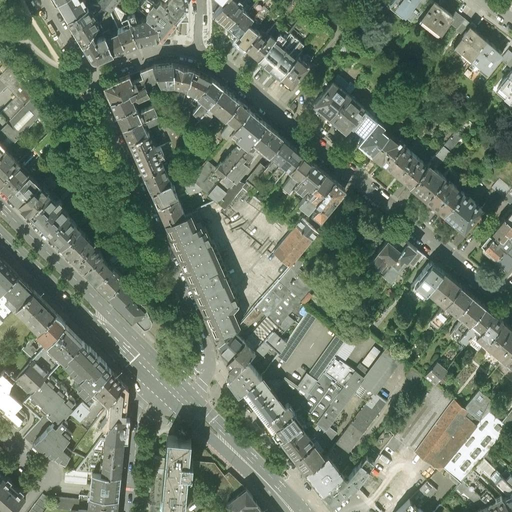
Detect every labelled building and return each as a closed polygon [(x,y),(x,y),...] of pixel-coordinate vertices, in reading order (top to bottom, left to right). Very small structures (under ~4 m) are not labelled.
[(58,0),(55,2),(65,19),(84,7),(82,3),(84,2),(82,0),(58,0)] [(117,0),(97,0),(109,10),(117,0)] [(174,23),(175,21),(154,3),(151,0),(146,8),(148,10),(144,15),(146,17),(156,26),(159,38),(173,36),(174,23)] [(160,0),(156,0),(154,3),(175,21),(186,7),(186,1),(186,0),(164,0),(163,2),(160,0)] [(227,25),(242,7),(240,3),(241,1),(240,0),(235,0),(235,1),(233,0),(224,0),(222,3),(213,13),(227,25)] [(255,0),(246,11),(253,16),(266,0),(255,0)] [(266,0),(253,16),(249,21),(254,26),(275,1),(273,0),(266,0)] [(357,18),(334,0),(321,0),(352,24),(357,18)] [(420,0),(399,0),(407,6),(405,9),(410,14),(415,8),(417,10),(423,3),(420,1),(420,0)] [(452,12),(436,0),(431,0),(420,15),(441,30),(449,20),(454,13),(452,12)] [(65,19),(81,45),(91,32),(97,24),(86,6),(84,7),(65,19)] [(249,21),(253,16),(246,11),(242,7),(227,25),(234,30),(229,36),(233,39),(249,21)] [(455,8),(452,12),(454,13),(449,20),(457,26),(465,16),(455,8)] [(126,13),(128,23),(136,44),(159,38),(156,26),(146,17),(137,20),(134,10),(126,13)] [(465,16),(457,26),(456,26),(462,31),(471,20),(465,16)] [(473,23),(471,20),(462,31),(462,32),(454,42),(471,56),(472,55),(487,37),(474,26),(475,25),(473,23)] [(245,48),(258,32),(259,30),(254,26),(249,21),(233,39),(245,48)] [(115,28),(116,31),(124,49),(136,44),(128,23),(115,28)] [(275,36),(273,38),(280,43),(289,32),(283,27),(275,36)] [(116,31),(104,36),(112,54),(124,49),(116,31)] [(273,38),(275,36),(269,31),(264,37),(258,32),(245,48),(257,58),(273,38)] [(94,37),(91,32),(81,45),(90,59),(91,60),(93,61),(95,61),(112,54),(104,36),(103,34),(94,37)] [(503,50),(487,37),(472,55),(488,69),(499,55),(503,50)] [(280,43),(273,38),(257,58),(269,68),(285,48),(280,43)] [(295,57),(298,54),(301,49),(300,47),(303,44),(299,41),(290,52),(295,57)] [(511,49),(507,46),(503,50),(499,55),(505,60),(511,51),(511,49)] [(285,48),(269,68),(279,76),(295,57),(290,52),(285,48)] [(295,57),(279,76),(291,86),(309,63),(298,54),(295,57)] [(0,67),(0,71),(2,73),(9,66),(5,62),(0,67)] [(151,65),(157,80),(160,85),(173,84),(172,63),(151,65)] [(173,84),(185,87),(192,67),(172,63),(173,84)] [(2,73),(0,75),(0,80),(6,86),(15,96),(1,110),(9,119),(31,97),(11,64),(9,66),(2,73)] [(104,84),(111,99),(128,92),(144,85),(152,82),(157,80),(151,65),(139,70),(141,77),(131,81),(128,74),(104,84)] [(192,93),(195,95),(211,77),(192,67),(185,87),(185,88),(192,92),(192,93)] [(511,96),(511,69),(509,72),(507,70),(495,84),(511,98),(511,96)] [(333,80),(344,89),(349,83),(338,73),(333,80)] [(200,99),(206,104),(222,86),(211,77),(195,95),(200,99)] [(329,118),(350,94),(344,89),(333,80),(312,104),(329,118)] [(144,85),(147,92),(155,88),(152,82),(144,85)] [(128,92),(131,95),(135,94),(138,97),(149,94),(147,92),(144,85),(128,92)] [(224,119),(225,117),(239,100),(222,86),(206,104),(204,107),(209,111),(211,108),(224,119)] [(116,112),(135,103),(131,95),(128,92),(111,99),(116,112)] [(371,108),(369,110),(350,94),(329,118),(346,132),(355,120),(367,130),(378,118),(375,115),(376,113),(376,111),(374,109),(371,108)] [(41,114),(31,97),(9,119),(0,128),(14,142),(41,114)] [(206,104),(200,99),(191,109),(197,115),(204,107),(206,104)] [(226,136),(233,128),(250,109),(239,100),(225,117),(229,120),(220,131),(226,136)] [(141,111),(139,112),(141,117),(157,110),(153,102),(140,108),(141,111)] [(122,125),(141,117),(139,112),(135,103),(116,112),(122,125)] [(211,113),(209,111),(204,107),(197,115),(188,125),(185,129),(189,132),(192,134),(211,113)] [(241,142),(246,146),(252,140),(266,123),(250,109),(233,128),(237,132),(234,136),(241,142)] [(160,117),(157,110),(141,117),(144,124),(160,117)] [(185,129),(188,125),(175,114),(165,124),(176,145),(189,132),(185,129)] [(128,139),(147,131),(144,124),(141,117),(122,125),(128,139)] [(358,142),(371,153),(388,132),(383,128),(386,124),(378,118),(367,130),(358,142)] [(256,143),(269,154),(283,137),(266,123),(252,140),(256,143)] [(456,128),(443,144),(450,150),(463,133),(456,128)] [(51,129),(32,148),(43,159),(59,143),(51,129)] [(135,155),(155,146),(149,130),(147,131),(128,139),(132,148),(135,155)] [(472,131),(467,137),(470,141),(476,134),(472,131)] [(385,165),(403,144),(405,140),(399,135),(396,138),(388,132),(371,153),(385,165)] [(273,157),(278,161),(292,145),(283,137),(269,154),(273,157)] [(243,158),(246,161),(253,151),(253,147),(256,143),(252,140),(246,146),(241,152),(245,155),(243,158)] [(246,146),(241,142),(238,145),(235,142),(220,160),(219,159),(214,165),(213,167),(222,174),(241,152),(246,146)] [(409,185),(427,164),(403,144),(385,165),(409,185)] [(443,144),(428,162),(435,167),(450,150),(443,144)] [(155,146),(135,155),(138,162),(143,172),(163,163),(160,158),(165,156),(160,145),(155,146)] [(284,166),(288,169),(302,153),(292,145),(278,161),(267,174),(274,179),(283,168),(282,167),(284,166)] [(0,179),(18,162),(5,149),(0,154),(0,179)] [(222,174),(219,177),(229,185),(235,178),(249,163),(246,161),(243,158),(245,155),(241,152),(222,174)] [(288,189),(292,185),(312,161),(302,153),(288,169),(292,173),(282,184),(288,189)] [(278,161),(273,157),(266,166),(259,174),(264,178),(267,174),(278,161)] [(213,167),(214,165),(208,159),(191,177),(193,178),(202,187),(207,192),(216,182),(219,177),(222,174),(213,167)] [(259,174),(266,166),(259,161),(246,178),(257,186),(264,178),(259,174)] [(307,185),(312,189),(325,172),(312,161),(292,185),(301,192),(307,185)] [(29,173),(18,162),(0,179),(0,183),(9,193),(29,173)] [(426,200),(446,176),(435,167),(428,162),(427,164),(409,185),(426,200)] [(150,189),(170,180),(163,163),(143,172),(150,189)] [(315,202),(334,180),(325,172),(312,189),(315,192),(310,198),(315,202)] [(29,173),(9,193),(19,203),(39,183),(29,173)] [(463,191),(446,176),(426,200),(443,214),(463,191)] [(219,177),(216,182),(225,190),(229,185),(219,177)] [(503,196),(510,188),(497,177),(491,185),(503,196)] [(183,182),(188,193),(202,187),(193,178),(183,182)] [(241,184),(244,181),(235,178),(229,185),(225,190),(216,182),(207,192),(223,206),(241,184)] [(252,192),(257,186),(246,178),(244,181),(241,184),(252,192)] [(157,205),(177,196),(170,180),(150,189),(157,205)] [(346,190),(334,180),(315,202),(319,206),(312,213),(320,220),(346,190)] [(49,193),(39,183),(19,203),(29,213),(49,193)] [(256,206),(261,201),(243,185),(221,210),(224,213),(228,208),(232,211),(233,210),(238,214),(230,223),(238,229),(257,207),(256,206)] [(511,198),(511,189),(510,188),(503,196),(509,202),(511,198)] [(443,214),(464,232),(485,208),(463,191),(443,214)] [(49,193),(29,213),(49,233),(67,214),(68,213),(49,193)] [(315,202),(310,198),(306,194),(298,203),(307,212),(315,202)] [(164,221),(184,212),(177,196),(157,205),(164,221)] [(189,278),(222,265),(205,226),(202,227),(200,222),(196,223),(190,209),(184,212),(164,221),(176,248),(189,278)] [(79,228),(67,214),(49,233),(61,245),(79,228)] [(302,216),(273,249),(289,264),(296,255),(318,229),(302,216)] [(481,244),(496,257),(511,238),(511,222),(506,217),(504,216),(492,230),(499,236),(497,239),(490,233),(481,244)] [(275,240),(282,233),(275,225),(268,232),(275,240)] [(374,226),(373,226),(363,237),(371,243),(381,232),(377,229),(374,226)] [(93,242),(79,228),(61,245),(75,260),(92,243),(93,242)] [(369,261),(381,271),(407,240),(402,235),(395,244),(387,237),(378,249),(369,261)] [(511,238),(496,257),(508,267),(511,261),(511,238)] [(407,240),(381,271),(390,278),(406,259),(407,259),(413,263),(422,252),(407,240)] [(102,253),(92,243),(75,260),(96,281),(111,266),(101,255),(102,253)] [(108,293),(122,279),(120,276),(127,269),(122,255),(111,266),(96,281),(108,293)] [(303,260),(296,255),(289,264),(300,274),(303,270),(298,265),(303,260)] [(0,291),(3,288),(18,274),(0,256),(0,291)] [(427,290),(443,270),(430,260),(410,284),(412,286),(423,294),(427,289),(427,290)] [(289,264),(255,304),(266,315),(301,275),(300,274),(289,264)] [(222,265),(189,278),(208,319),(218,343),(232,328),(239,322),(233,307),(238,301),(222,265)] [(444,304),(460,284),(443,270),(427,290),(444,304)] [(11,296),(18,304),(33,289),(18,274),(3,288),(11,296)] [(301,275),(266,315),(277,325),(300,300),(308,290),(312,285),(301,275)] [(122,279),(108,293),(143,329),(147,329),(149,327),(151,325),(152,321),(147,312),(145,308),(145,302),(142,300),(134,284),(131,287),(122,279)] [(472,294),(460,284),(444,304),(431,319),(437,325),(452,308),(457,312),(472,294)] [(411,309),(423,294),(412,286),(404,295),(405,295),(402,298),(402,301),(402,302),(402,303),(402,304),(403,305),(403,306),(404,306),(405,307),(406,307),(407,307),(408,307),(409,307),(411,309)] [(0,321),(16,307),(18,304),(11,296),(3,288),(0,291),(0,321)] [(16,307),(39,330),(55,312),(33,289),(18,304),(16,307)] [(308,290),(300,300),(304,304),(313,294),(308,290)] [(469,322),(484,304),(472,294),(457,312),(462,317),(449,333),(455,338),(456,338),(469,322)] [(484,304),(469,322),(456,338),(461,342),(473,327),(472,326),(474,324),(479,329),(493,312),(484,304)] [(285,361),(317,315),(308,308),(286,341),(279,351),(277,354),(285,361)] [(37,333),(46,343),(65,323),(55,312),(39,330),(37,333)] [(493,312),(479,329),(475,334),(485,342),(503,321),(493,312)] [(511,328),(503,321),(485,342),(504,358),(505,357),(511,348),(511,328)] [(46,343),(63,359),(81,339),(65,323),(46,343)] [(335,356),(342,362),(366,329),(358,323),(346,340),(335,356)] [(232,328),(218,343),(225,360),(243,340),(232,328)] [(272,329),(254,350),(232,374),(227,379),(237,392),(242,389),(242,388),(260,375),(251,363),(255,360),(256,361),(271,344),(279,351),(286,341),(272,329)] [(46,343),(37,333),(21,349),(32,359),(46,343)] [(338,333),(308,374),(317,381),(323,373),(335,356),(346,340),(338,333)] [(485,342),(475,334),(471,338),(481,346),(485,342)] [(110,369),(81,339),(63,359),(58,364),(78,384),(76,386),(83,393),(85,391),(87,394),(91,389),(110,369)] [(243,340),(225,360),(232,374),(254,350),(243,340)] [(374,347),(360,364),(370,371),(382,353),(374,347)] [(361,383),(373,393),(374,393),(401,358),(387,347),(382,353),(370,371),(365,378),(361,383)] [(335,356),(323,373),(333,380),(342,387),(354,370),(342,362),(335,356)] [(414,361),(409,357),(406,362),(410,366),(414,361)] [(49,374),(32,359),(14,379),(30,394),(47,376),(49,374)] [(446,369),(436,361),(425,374),(434,382),(437,378),(443,372),(446,369)] [(360,364),(354,370),(365,378),(370,371),(360,364)] [(423,376),(411,367),(404,376),(415,385),(423,376)] [(104,401),(107,404),(124,382),(121,380),(110,369),(91,389),(104,401)] [(315,422),(325,429),(328,426),(361,383),(365,378),(354,370),(342,387),(315,422)] [(448,376),(443,372),(437,378),(442,382),(448,376)] [(287,402),(295,411),(317,381),(308,374),(307,373),(298,386),(287,402)] [(305,416),(333,380),(323,373),(317,381),(295,411),(298,414),(301,412),(305,416)] [(0,374),(0,411),(1,413),(1,414),(14,428),(24,417),(16,410),(22,405),(8,391),(11,384),(0,374)] [(261,374),(260,375),(242,388),(242,389),(244,392),(247,395),(265,419),(287,402),(298,386),(284,376),(282,379),(280,378),(268,379),(266,381),(264,377),(261,374)] [(68,423),(63,418),(70,412),(76,405),(74,403),(76,401),(70,396),(68,398),(63,393),(66,390),(61,386),(59,388),(54,383),(56,381),(52,377),(50,379),(47,376),(30,394),(27,397),(30,399),(28,401),(34,407),(35,405),(40,409),(38,411),(44,416),(46,414),(47,416),(46,418),(49,421),(51,423),(32,446),(40,452),(65,465),(70,453),(63,447),(65,444),(72,436),(64,428),(68,423)] [(429,384),(423,379),(417,386),(423,391),(429,384)] [(333,380),(305,416),(315,422),(342,387),(333,380)] [(116,416),(125,416),(128,387),(124,382),(107,404),(106,416),(100,424),(106,429),(116,416)] [(402,441),(415,450),(454,399),(433,384),(394,435),(402,441)] [(478,389),(463,406),(479,418),(488,410),(489,410),(496,403),(478,389)] [(373,393),(335,443),(348,452),(386,402),(374,393),(373,393)] [(454,399),(415,450),(438,468),(441,464),(479,418),(463,406),(454,399)] [(80,400),(76,405),(70,412),(79,420),(90,409),(80,400)] [(295,411),(287,402),(265,419),(272,428),(295,411)] [(511,407),(501,420),(509,426),(511,422),(511,407)] [(460,481),(462,478),(471,468),(482,456),(490,447),(509,426),(501,420),(489,410),(488,410),(479,418),(441,464),(460,481)] [(295,411),(272,428),(279,437),(298,423),(302,420),(298,414),(295,411)] [(100,437),(105,437),(123,439),(125,416),(116,416),(106,429),(100,437)] [(313,442),(298,423),(279,437),(294,457),(313,442)] [(313,442),(321,452),(336,432),(328,426),(325,429),(318,438),(313,442)] [(386,430),(365,454),(374,461),(386,444),(392,436),(386,430)] [(394,451),(402,441),(394,435),(393,435),(392,436),(386,444),(394,451)] [(158,468),(165,469),(159,511),(183,511),(187,471),(191,471),(191,460),(187,459),(189,437),(168,436),(166,457),(154,456),(153,467),(158,468)] [(120,474),(123,439),(105,437),(101,472),(120,474)] [(321,452),(313,442),(294,457),(302,467),(303,469),(305,471),(324,456),(322,454),(321,452)] [(490,447),(482,456),(489,463),(497,454),(490,447)] [(327,455),(324,456),(305,471),(321,492),(334,482),(341,473),(335,465),(338,460),(331,449),(327,455)] [(346,477),(341,473),(334,482),(321,492),(330,505),(356,484),(374,461),(365,454),(352,470),(346,477)] [(511,511),(511,485),(502,476),(495,469),(489,463),(482,456),(471,468),(477,473),(482,468),(489,475),(507,492),(509,491),(511,493),(503,498),(511,511)] [(202,472),(226,503),(245,487),(241,483),(228,472),(224,475),(214,462),(191,460),(191,471),(202,472)] [(346,477),(352,470),(347,466),(341,473),(346,477)] [(477,473),(471,468),(462,478),(481,495),(486,489),(476,478),(479,475),(477,473)] [(76,470),(65,469),(64,481),(86,482),(87,471),(76,470)] [(90,490),(89,495),(117,498),(118,492),(120,474),(101,472),(91,471),(90,490)] [(502,476),(511,485),(511,475),(507,471),(502,476)] [(0,473),(0,511),(12,511),(26,497),(0,473)] [(481,495),(462,478),(460,481),(455,486),(462,492),(463,491),(481,507),(489,503),(481,495)] [(409,499),(417,507),(418,507),(435,490),(426,481),(409,499)] [(256,502),(245,487),(226,503),(232,511),(242,511),(255,503),(256,502)] [(492,494),(486,489),(481,495),(489,503),(494,498),(492,494)] [(42,494),(28,511),(42,511),(51,501),(42,494)] [(88,511),(93,511),(115,511),(117,498),(89,495),(88,511)] [(511,511),(503,498),(503,497),(500,495),(494,498),(489,503),(494,511),(511,511)] [(70,510),(78,510),(79,499),(55,497),(47,507),(70,510)] [(412,511),(417,507),(409,499),(395,511),(412,511)] [(242,511),(264,511),(262,511),(255,503),(242,511)] [(494,511),(489,503),(481,507),(474,511),(494,511)]
